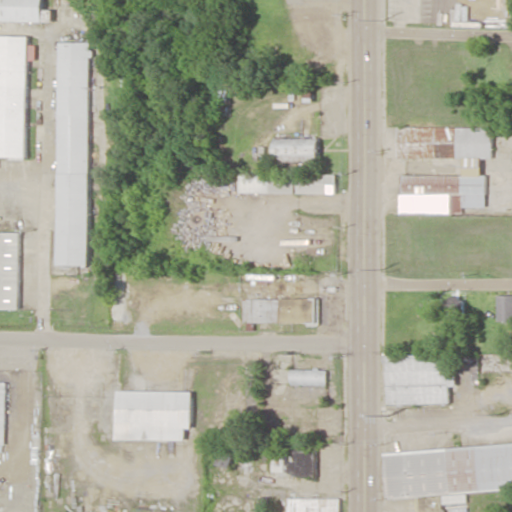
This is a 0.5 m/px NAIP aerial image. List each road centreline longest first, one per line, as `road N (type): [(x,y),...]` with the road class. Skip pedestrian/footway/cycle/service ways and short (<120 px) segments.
road 1 (tertiary): [(367,0),(370,511)]
road 2 (residential): [(372,343),(0,336)]
road 3 (residential): [(511,37),(367,33)]
road 4 (residential): [(371,436),(511,427)]
road 5 (residential): [(373,284),(511,285)]
